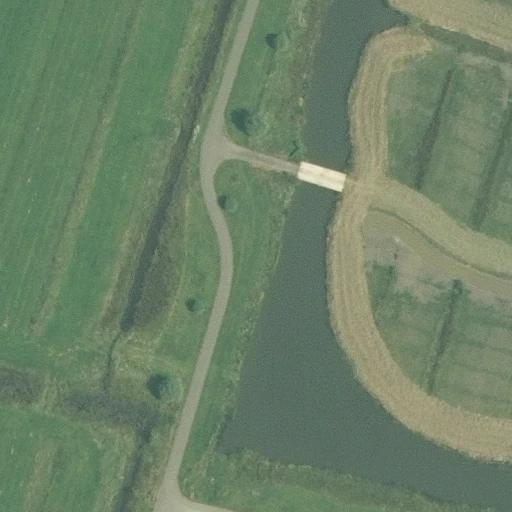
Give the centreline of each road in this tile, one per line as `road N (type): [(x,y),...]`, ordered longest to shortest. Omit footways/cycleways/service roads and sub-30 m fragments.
road 1 (track): [(209,147),(354,192),(474,255),(511,266)]
road 2 (track): [(73,342),(199,374)]
